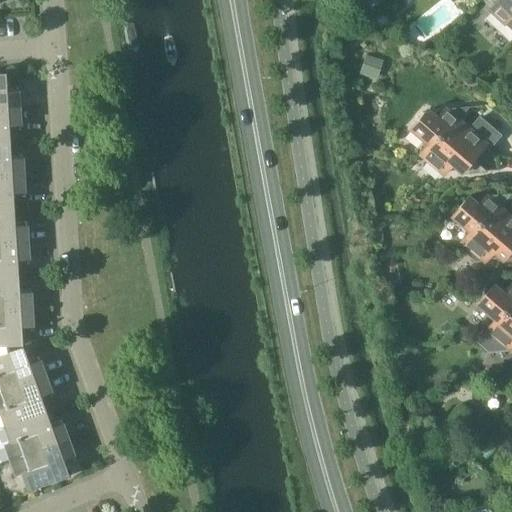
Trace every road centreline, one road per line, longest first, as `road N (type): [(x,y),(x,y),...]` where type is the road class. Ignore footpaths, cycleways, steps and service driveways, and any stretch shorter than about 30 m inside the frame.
road 1 (secondary): [(336,511),(303,395),(236,0)]
road 2 (residential): [(129,477),(71,319),(54,47)]
